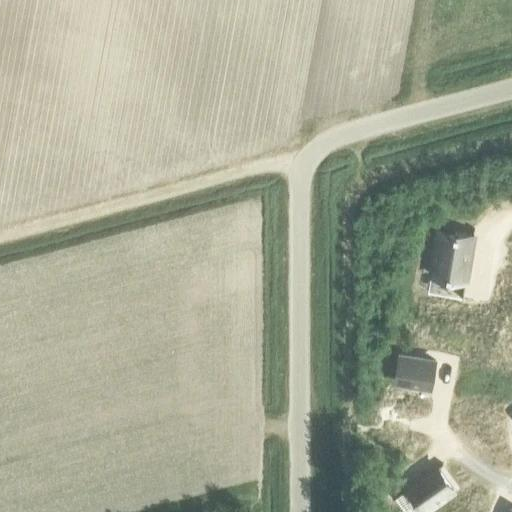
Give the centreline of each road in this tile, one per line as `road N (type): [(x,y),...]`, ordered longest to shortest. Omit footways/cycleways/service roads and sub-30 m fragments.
road 1 (unclassified): [(302,511),(302,167),(339,133),(511,88)]
road 2 (track): [(0,234),(270,162),(302,167)]
